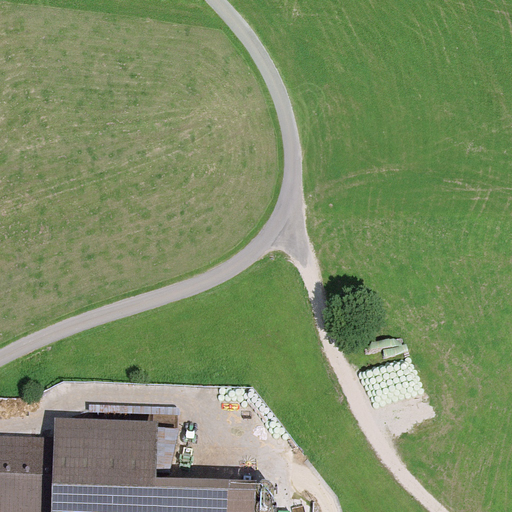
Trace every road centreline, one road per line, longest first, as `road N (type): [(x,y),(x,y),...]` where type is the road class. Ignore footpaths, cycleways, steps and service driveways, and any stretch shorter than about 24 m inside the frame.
road 1 (track): [(436,511),(375,449),(284,220)]
road 2 (track): [(284,220),(225,272),(0,359)]
road 3 (unclassified): [(211,0),(243,34),(282,116),(284,220)]
